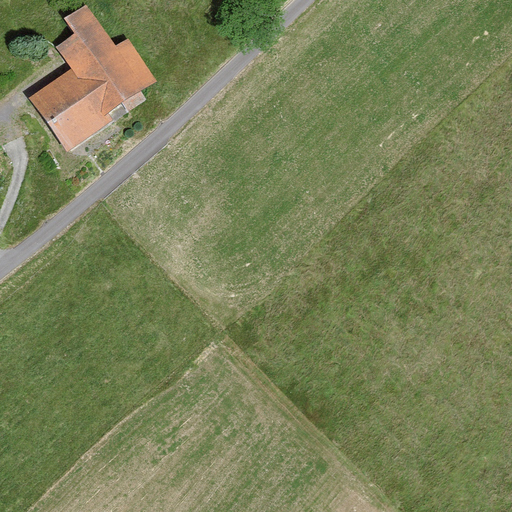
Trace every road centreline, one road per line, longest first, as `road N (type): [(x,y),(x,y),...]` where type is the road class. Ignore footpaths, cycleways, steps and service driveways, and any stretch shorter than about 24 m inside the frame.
road 1 (unclassified): [(0,272),(306,0)]
road 2 (track): [(6,109),(19,173),(0,228)]
